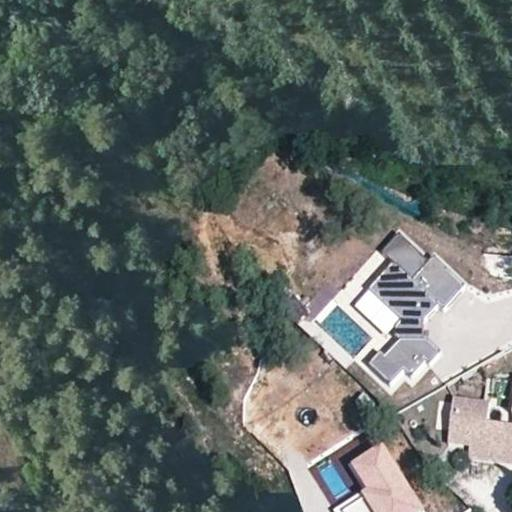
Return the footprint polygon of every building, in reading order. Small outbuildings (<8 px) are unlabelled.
[(431,267),(401,238),(384,257),(395,267),(369,293),(401,324),(396,329),(394,339),(399,344),(385,359),(380,355),(368,367),(389,389),(404,374),(411,381),(426,366),(430,369),(442,357),(429,344),(425,344),(417,344),(417,326),(425,326),(439,311),(444,316),(467,293),(436,262),(431,267)] [(304,310),(289,298),(278,311),(292,323),(304,310)] [(425,344),(425,326),(417,326),(417,344),(425,344)] [(511,427),(490,424),(493,405),(459,399),(454,429),(475,432),(472,446),(471,457),(511,463),(511,427)] [(475,432),(454,429),(452,443),(472,446),(475,432)] [(383,440),(350,460),(368,492),(340,508),(342,511),(420,511),(425,510),(383,440)]
